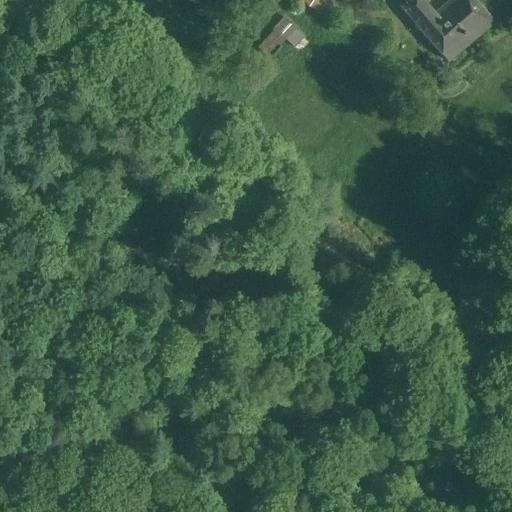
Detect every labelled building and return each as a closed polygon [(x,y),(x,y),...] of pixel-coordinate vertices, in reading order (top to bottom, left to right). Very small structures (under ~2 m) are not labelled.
[(302,0),(318,12),(326,0),(302,0)] [(493,23),(473,0),(454,0),(435,16),(421,0),(410,0),(403,6),(448,61),(493,23)] [(296,29),(286,18),(275,28),(285,39),(296,29)] [(285,39),(275,28),(262,40),(272,51),(285,39)] [(296,29),(285,39),(292,47),(303,37),(296,29)]
